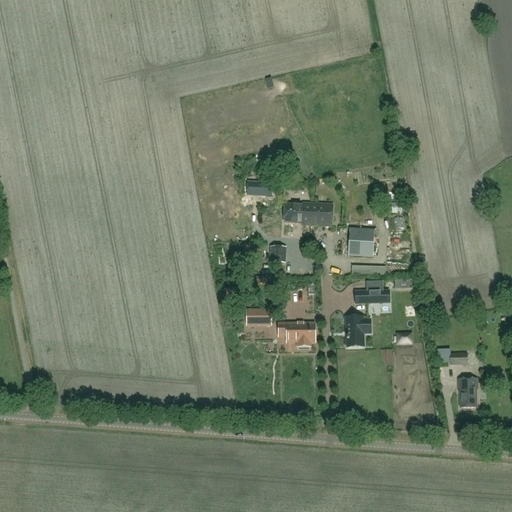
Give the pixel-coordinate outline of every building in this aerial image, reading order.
[(319,116),(288,121),(290,135),(294,135),(293,140),(291,140),(294,158),(299,159),(301,167),(310,166),(324,168),(335,166),(336,162),(330,128),(325,129),(324,139),(318,140),(307,139),(307,142),(297,141),(298,134),(308,135),(317,134),(315,123),(321,122),(320,116),(319,116)] [(372,151),(353,155),(359,182),(377,178),(372,151)] [(284,223),(302,224),(302,226),(331,228),(332,206),(303,204),(302,206),(285,205),(284,223)] [(385,204),(385,212),(398,213),(398,205),(385,204)] [(358,257),(360,229),(350,228),(348,257),(358,257)] [(270,263),(285,264),(286,248),(271,248),(270,263)] [(367,293),(367,304),(383,303),(383,292),(367,293)] [(247,325),(271,325),(271,311),(247,311),(247,325)] [(370,321),(363,321),(362,318),(346,319),(347,348),(363,347),(363,334),(370,333),(370,321)] [(310,343),(315,342),(315,325),(279,325),(279,337),(287,337),(287,343),(298,343),(298,348),(310,348),(310,343)] [(410,335),(398,336),(398,344),(411,343),(410,335)] [(450,365),(467,364),(467,353),(450,354),(450,365)] [(461,407),(475,407),(475,389),(476,388),(476,379),(459,380),(459,391),(461,391),(461,407)]
